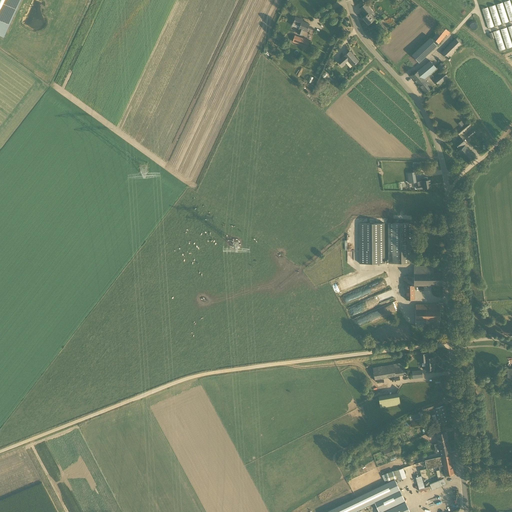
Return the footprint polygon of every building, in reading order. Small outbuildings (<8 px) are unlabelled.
[(0,0),(0,35),(4,37),(21,0),(0,0)] [(496,4),(503,23),(509,21),(503,2),(496,4)] [(368,24),(374,19),(370,15),(374,12),(366,3),(360,9),(365,16),(363,18),(368,24)] [(489,7),(495,26),(502,23),(495,4),(489,7)] [(488,7),(482,9),(488,28),(494,26),(488,7)] [(293,23),(300,25),(297,33),(302,35),(303,30),(306,31),(309,24),(302,21),(302,20),(295,17),(293,23)] [(501,28),(506,48),(511,46),(511,25),(508,26),(508,27),(501,28)] [(442,26),(432,38),(438,43),(446,34),(447,36),(450,33),(442,26)] [(506,48),(500,29),(494,31),(500,50),(506,48)] [(302,45),(304,39),(294,35),(292,42),(302,45)] [(417,62),(436,45),(429,37),(410,54),(417,62)] [(448,59),(462,45),(455,38),(441,53),(448,59)] [(352,66),(358,61),(350,51),(337,62),(342,67),(346,63),(347,61),(352,66)] [(411,76),(425,93),(435,84),(428,76),(436,68),(430,61),(417,72),(411,76)] [(443,71),(447,67),(442,62),(437,66),(443,71)] [(438,85),(448,77),(443,71),(433,80),(438,85)] [(459,135),(471,126),(469,124),(457,133),(459,135)] [(455,143),(459,149),(466,143),(461,138),(455,143)] [(474,155),(465,145),(458,152),(461,155),(462,155),(467,161),(474,155)] [(408,183),(416,182),(414,173),(407,174),(408,183)] [(427,180),(427,177),(421,178),(422,181),(421,181),(417,182),(418,186),(417,186),(414,187),(415,190),(431,187),(429,180),(427,180)] [(384,223),(359,224),(359,264),(385,263),(384,223)] [(388,223),(388,263),(413,263),(413,223),(388,223)] [(403,286),(406,286),(406,300),(414,300),(414,286),(443,285),(443,273),(434,273),(433,266),(414,266),(414,277),(403,277),(403,286)] [(443,310),(443,303),(439,303),(439,310),(436,310),(416,310),(416,320),(416,327),(439,327),(439,320),(440,320),(440,310),(443,310)] [(427,358),(427,354),(419,354),(419,363),(426,362),(426,370),(434,369),(433,363),(434,363),(434,357),(427,358)] [(374,380),(407,374),(405,362),(373,368),(374,380)] [(400,405),(398,392),(378,396),(380,408),(400,405)] [(448,422),(443,406),(434,409),(439,425),(448,422)] [(421,421),(421,420),(411,422),(412,428),(424,425),(423,421),(421,421)] [(438,443),(448,441),(446,432),(436,434),(438,443)] [(450,454),(448,441),(438,443),(434,444),(434,447),(436,448),(439,448),(441,456),(450,454)] [(385,457),(394,453),(391,447),(383,450),(385,457)] [(440,476),(454,474),(450,454),(441,456),(424,459),(426,468),(438,466),(440,476)] [(403,468),(395,471),(398,481),(406,478),(403,468)] [(394,471),(385,474),(387,480),(387,481),(397,478),(394,471)] [(424,487),(421,476),(415,477),(418,489),(424,487)] [(443,478),(429,484),(432,490),(446,484),(443,478)] [(403,497),(394,479),(356,497),(325,511),(354,511),(375,503),(379,511),(409,511),(405,502),(408,501),(405,496),(403,497)]
